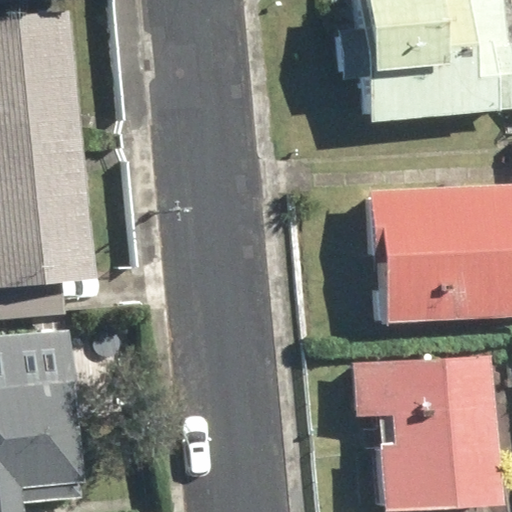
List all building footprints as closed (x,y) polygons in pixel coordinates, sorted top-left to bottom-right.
[(327,0),(338,123),(493,110),(483,0),(327,0)] [(0,291),(69,286),(45,17),(0,21),(0,291)] [(511,189),(357,195),(361,327),(511,322),(511,189)] [(0,339),(0,511),(80,511),(56,332),(0,339)] [(358,511),(473,504),(463,367),(338,376),(347,511),(358,511)]
